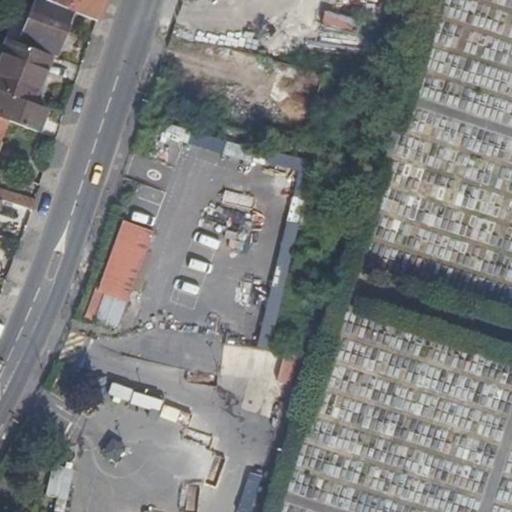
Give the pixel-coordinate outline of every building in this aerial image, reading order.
[(61,33),(69,10),(44,1),(42,0),(30,0),(23,18),(61,33)] [(44,0),(44,1),(69,10),(96,20),(102,0),(44,0)] [(320,15),(319,25),(348,28),(349,18),(320,15)] [(52,56),(61,33),(23,18),(14,42),(48,55),(52,56)] [(0,61),(39,76),(48,55),(14,42),(4,38),(0,49),(0,61)] [(0,61),(0,91),(28,102),(39,76),(0,61)] [(0,91),(0,117),(5,120),(37,132),(45,109),(28,102),(0,91)] [(0,188),(0,199),(2,200),(32,210),(35,200),(0,188)] [(264,349),(296,216),(284,213),(252,346),(264,349)] [(116,219),(85,318),(118,328),(149,230),(116,219)] [(277,380),(298,385),(300,386),(308,360),(307,359),(284,353),(277,380)] [(109,440),(105,445),(106,452),(114,457),(122,445),(114,439),(109,440)] [(51,465),(42,495),(63,501),(72,472),(51,465)]
